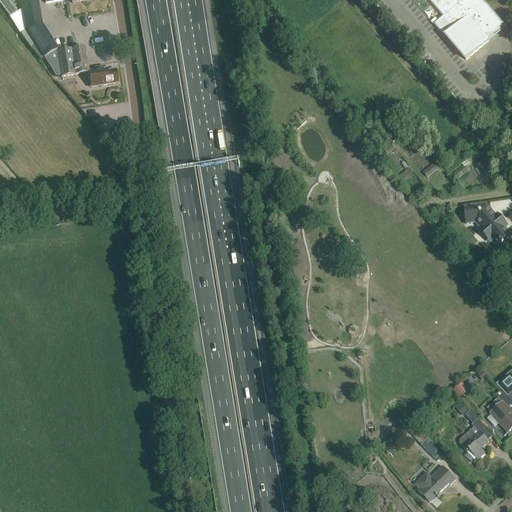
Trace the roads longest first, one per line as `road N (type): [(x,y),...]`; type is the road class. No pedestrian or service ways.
road 1 (motorway): [(155,0),(241,511)]
road 2 (motorway): [(268,511),(188,0)]
road 3 (tertiary): [(191,511),(117,0)]
